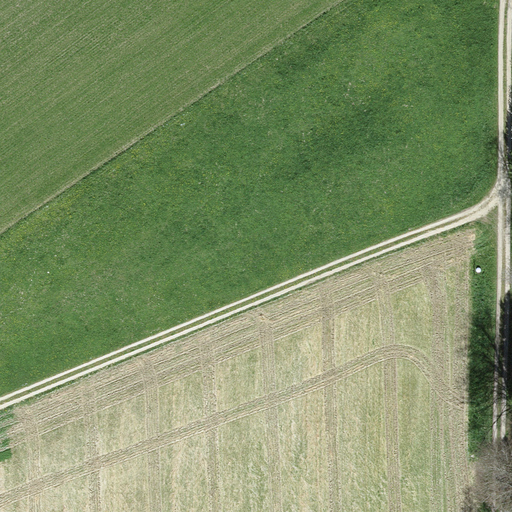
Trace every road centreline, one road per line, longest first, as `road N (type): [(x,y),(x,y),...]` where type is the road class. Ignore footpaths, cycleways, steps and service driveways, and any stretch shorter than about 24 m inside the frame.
road 1 (track): [(0,403),(503,198)]
road 2 (track): [(507,0),(498,511)]
